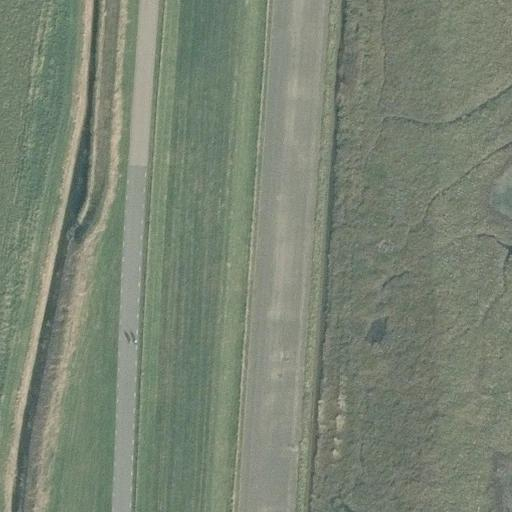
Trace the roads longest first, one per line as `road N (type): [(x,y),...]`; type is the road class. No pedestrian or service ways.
road 1 (track): [(291,0),(255,511)]
road 2 (unclassified): [(120,511),(149,0)]
